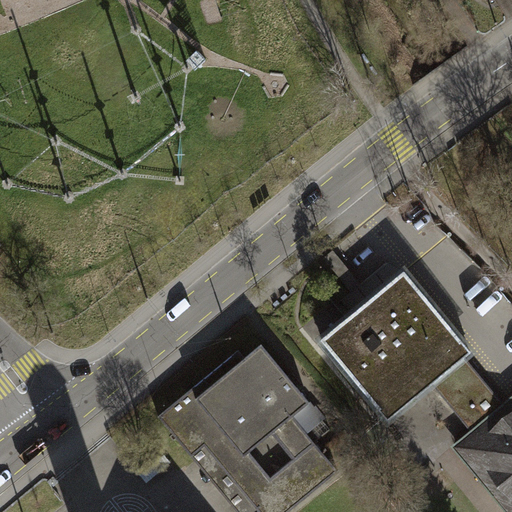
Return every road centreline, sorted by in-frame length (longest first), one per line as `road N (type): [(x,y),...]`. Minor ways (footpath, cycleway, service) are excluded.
road 1 (secondary): [(51,424),(511,60)]
road 2 (unknown): [(238,310),(367,457),(382,460),(420,444),(482,511)]
